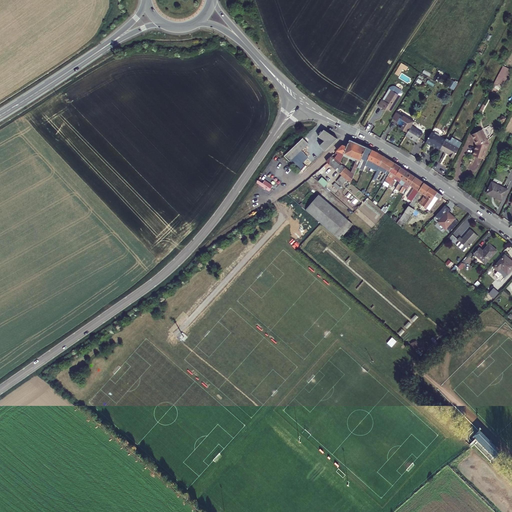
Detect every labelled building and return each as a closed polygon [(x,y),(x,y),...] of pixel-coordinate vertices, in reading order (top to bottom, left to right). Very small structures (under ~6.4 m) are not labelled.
[(400,75),(402,68),(405,69),(407,64),(399,61),(396,73),(400,75)] [(400,95),(389,88),(378,104),(385,109),(386,107),(390,110),(400,95)] [(480,118),(486,105),(483,104),(477,116),(480,118)] [(398,122),(402,116),(396,112),(392,118),(398,122)] [(404,116),(404,117),(402,120),(406,122),(403,127),(401,130),(407,134),(412,126),(414,122),(404,116)] [(417,129),(412,126),(407,134),(406,137),(412,141),(413,140),(418,143),(423,134),(417,131),(417,129)] [(321,146),(326,151),(334,144),(338,138),(324,130),(320,137),(327,141),(321,146)] [(484,130),(474,134),(478,145),(474,155),(485,159),(489,145),(484,130)] [(446,140),(432,132),(426,142),(440,150),(446,140)] [(290,161),(293,158),(308,143),(303,138),(293,147),(285,155),(290,161)] [(347,146),(344,153),(360,161),(367,147),(350,140),(347,146)] [(446,140),(440,150),(448,155),(448,156),(454,159),(460,148),(446,140)] [(343,145),(336,152),(338,153),(343,155),(344,153),(347,146),(343,145)] [(369,148),(367,147),(360,161),(355,172),(361,175),(363,170),(373,150),(369,148)] [(363,170),(365,171),(371,160),(380,165),(384,156),(373,150),(363,170)] [(353,176),(354,175),(340,163),(332,157),(332,156),(326,161),(328,163),(311,176),(313,178),(330,164),(341,175),(338,179),(343,183),(347,180),(350,182),(353,176)] [(380,165),(374,176),(377,177),(380,170),(384,172),(385,169),(390,160),(386,157),(384,156),(380,165)] [(290,161),(299,171),(303,167),(293,158),(290,161)] [(390,160),(385,169),(390,172),(395,164),(390,160)] [(390,172),(389,174),(385,181),(390,184),(401,167),(395,164),(390,172)] [(401,167),(390,184),(390,185),(392,186),(396,180),(400,182),(406,171),(401,167)] [(406,171),(400,182),(396,188),(398,190),(401,185),(403,186),(406,182),(411,174),(406,171)] [(415,177),(411,174),(406,182),(410,185),(415,177)] [(407,189),(404,194),(406,196),(411,189),(413,191),(415,188),(420,180),(415,177),(410,185),(407,189)] [(420,180),(415,188),(419,191),(424,183),(420,180)] [(507,189),(492,182),(488,191),(495,195),(495,196),(502,199),(507,189)] [(397,223),(402,228),(414,210),(413,208),(416,204),(415,202),(422,193),(425,194),(421,200),(420,200),(419,202),(422,205),(420,209),(425,212),(428,209),(429,210),(438,198),(440,199),(442,195),(424,183),(419,191),(397,223)] [(319,194),(305,209),(334,235),(348,220),(319,194)] [(370,200),(367,204),(375,210),(373,212),(376,215),(365,227),(373,233),(388,216),(370,200)] [(451,210),(445,205),(435,217),(440,211),(441,212),(436,217),(440,221),(438,222),(446,229),(446,228),(449,231),(449,232),(458,222),(451,215),(450,216),(447,214),(451,210)] [(352,224),(348,220),(334,235),(339,239),(352,224)] [(458,239),(467,247),(477,234),(470,228),(462,238),(460,236),(458,239)] [(464,250),(467,247),(460,241),(457,244),(464,250)] [(473,255),(484,264),(496,251),(488,244),(482,251),(478,248),(473,255)] [(501,268),(507,274),(511,268),(511,261),(505,255),(494,267),(498,271),(501,268)] [(501,268),(498,271),(505,277),(507,274),(501,268)] [(494,298),(499,292),(493,287),(488,293),(494,298)] [(382,338),(393,348),(398,342),(387,332),(382,338)] [(493,459),(494,461),(501,454),(479,432),(473,438),(475,440),(479,436),(497,455),(493,459)] [(475,440),(470,445),(472,447),(474,445),(490,461),(493,459),(497,455),(479,436),(475,440)]
